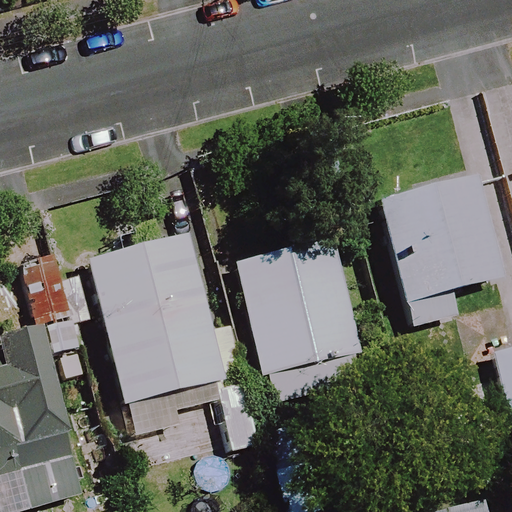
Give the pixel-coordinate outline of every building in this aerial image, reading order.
[(392,311),(493,290),(477,215),(491,212),(485,185),(371,209),(392,311)] [(81,268),(112,413),(206,393),(220,462),(247,456),(222,336),(203,340),(183,246),(81,268)] [(342,284),(334,248),(226,271),(257,414),(365,390),(342,284)] [(21,511),(77,499),(44,363),(77,355),(70,329),(82,326),(71,281),(16,295),(27,340),(0,346),(0,501),(14,499),(17,511),(21,511)] [(511,359),(487,365),(502,438),(511,435),(511,359)] [(320,481),(307,428),(258,440),(271,493),(320,481)]
